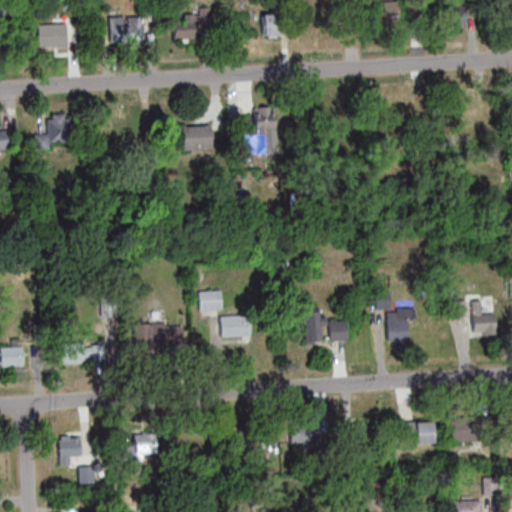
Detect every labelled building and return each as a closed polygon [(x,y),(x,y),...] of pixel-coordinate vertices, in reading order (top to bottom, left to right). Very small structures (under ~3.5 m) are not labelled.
[(368,3),(368,23),(399,23),(399,3),(368,3)] [(466,28),(466,4),(439,4),(439,28),(466,28)] [(332,26),(332,9),(298,9),(298,26),(332,26)] [(281,15),(262,15),(262,36),(281,36),(281,15)] [(169,21),(199,19),(200,38),(170,40),(169,21)] [(107,22),(137,20),(138,39),(108,41),(107,22)] [(34,25),(64,23),(65,42),(35,44),(34,25)] [(374,99),(374,119),(408,119),(408,99),(374,99)] [(484,119),(484,99),(455,99),(455,119),(484,119)] [(254,107),(254,128),(242,128),(242,153),(274,153),(273,107),(254,107)] [(137,114),(116,114),(116,138),(137,138),(137,114)] [(45,117),(46,133),(33,133),(34,149),(71,148),(70,116),(45,117)] [(211,149),(210,126),(182,126),(182,149),(211,149)] [(0,148),(11,148),(10,129),(0,129),(0,148)] [(195,291),(217,289),(219,309),(196,310),(195,291)] [(386,290),(387,308),(372,309),(371,291),(386,290)] [(480,300),(471,300),(471,332),(495,332),(495,313),(480,313),(480,300)] [(322,306),(303,306),(303,342),(323,341),(322,306)] [(383,312),(384,340),(391,340),(391,344),(402,343),(402,340),(404,339),(404,325),(412,325),(411,307),(393,308),(393,311),(383,312)] [(216,316),(246,314),(247,335),(218,336),(216,316)] [(347,320),(329,320),(329,339),(347,339),(347,320)] [(182,349),(182,322),(133,322),(133,349),(182,349)] [(98,362),(98,344),(58,344),(58,362),(98,362)] [(0,364),(28,365),(28,346),(0,345),(0,364)] [(445,417),(487,415),(488,439),(447,442),(445,417)] [(433,421),(401,421),(401,443),(433,443),(433,421)] [(348,424),(377,423),(378,441),(349,442),(348,424)] [(314,442),(314,425),(289,425),(289,442),(314,442)] [(261,431),(239,431),(239,451),(261,451),(261,431)] [(155,456),(155,433),(133,433),(133,456),(155,456)] [(171,433),(171,452),(215,452),(215,433),(171,433)] [(80,435),(56,435),(56,456),(80,456),(80,435)] [(381,511),(381,500),(334,501),(334,511),(381,511)] [(447,511),(447,501),(476,500),(476,511),(447,511)] [(394,511),(394,503),(420,502),(420,511),(394,511)] [(227,503),(227,511),(285,511),(286,504),(227,503)]
